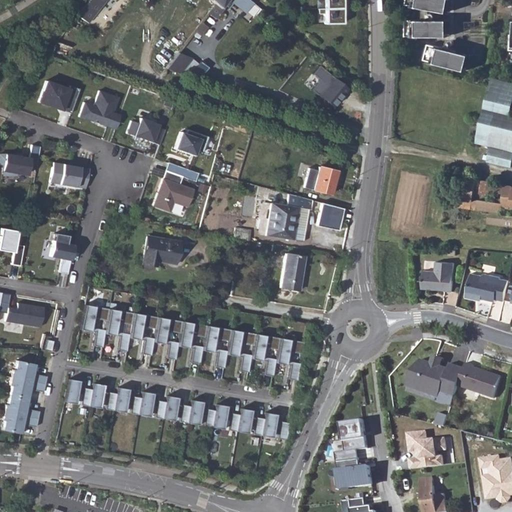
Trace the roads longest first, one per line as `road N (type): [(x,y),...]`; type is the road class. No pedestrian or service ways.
road 1 (secondary): [(356,309),(354,267),(374,144),(378,0)]
road 2 (residential): [(57,364),(280,402)]
road 3 (residential): [(231,511),(144,483),(38,465)]
road 4 (secondary): [(275,510),(349,348)]
road 5 (tertiary): [(379,325),(426,317),(511,343)]
road 6 (residential): [(71,298),(105,174)]
road 7 (residential): [(105,174),(111,155),(15,122)]
